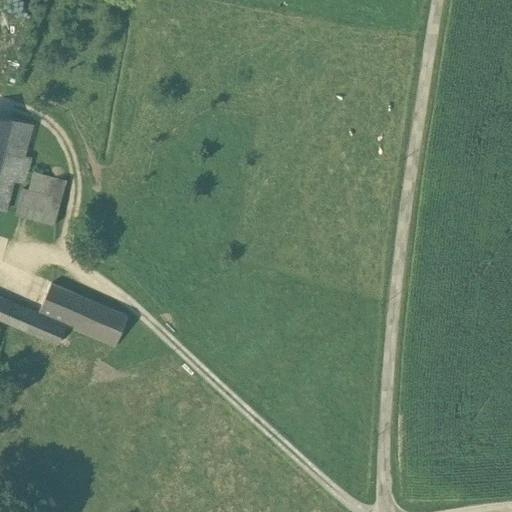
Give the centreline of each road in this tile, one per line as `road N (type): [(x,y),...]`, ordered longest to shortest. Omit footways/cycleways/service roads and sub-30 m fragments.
road 1 (unclassified): [(443,0),(391,325),(386,511)]
road 2 (track): [(26,256),(101,281),(366,511)]
